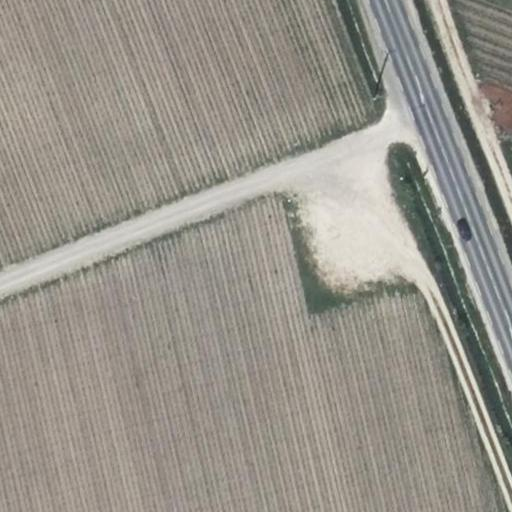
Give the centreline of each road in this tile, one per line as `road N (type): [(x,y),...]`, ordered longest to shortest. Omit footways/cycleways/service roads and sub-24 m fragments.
road 1 (track): [(0,284),(428,113)]
road 2 (secondary): [(385,0),(511,331)]
road 3 (track): [(511,191),(440,0)]
